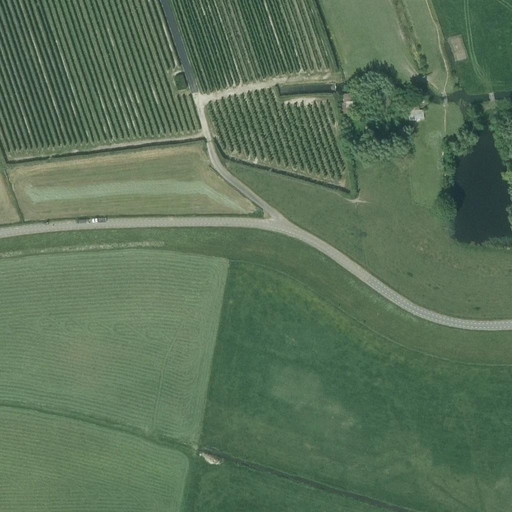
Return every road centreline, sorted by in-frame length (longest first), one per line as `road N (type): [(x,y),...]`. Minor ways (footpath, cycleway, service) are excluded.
road 1 (unclassified): [(0,232),(121,223),(272,226),(300,234),(426,315),(511,324)]
road 2 (track): [(163,0),(216,167),(287,229)]
